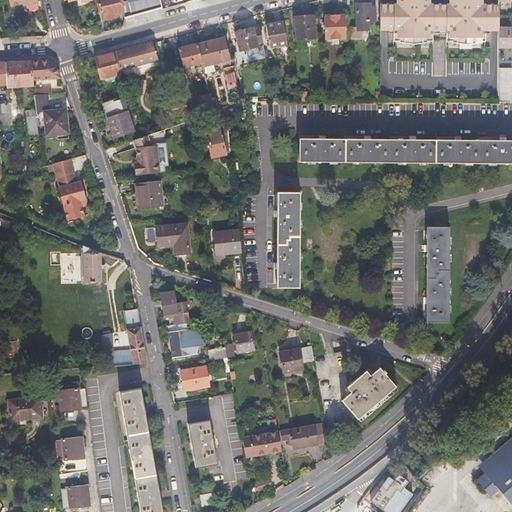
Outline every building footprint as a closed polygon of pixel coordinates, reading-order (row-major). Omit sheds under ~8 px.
[(96,0),(102,19),(115,15),(115,17),(124,14),(120,0),(96,0)] [(162,8),(160,0),(122,0),(126,18),(162,8)] [(397,0),(397,2),(397,3),(420,2),(420,21),(392,22),(392,5),(386,5),(380,5),(380,30),(389,31),(389,34),(393,34),(393,42),(398,42),(398,43),(407,45),(419,45),(427,43),(427,42),(432,42),(446,42),(452,42),(452,43),(460,45),(472,45),(480,44),(480,42),(485,42),(485,34),(490,34),(490,31),(499,31),(499,27),(499,6),(493,6),(487,6),(487,20),(461,20),(461,0),(450,0),(450,5),(430,5),(429,0),(397,0)] [(487,20),(487,6),(483,6),(483,2),(482,0),(461,0),(461,20),(487,20)] [(420,2),(397,3),(397,5),(392,5),(392,22),(420,21),(420,2)] [(352,30),(352,46),(360,46),(360,37),(369,37),(369,24),(376,23),(376,9),(371,9),(368,9),(368,5),(357,6),(357,30),(352,30)] [(314,15),(293,18),(296,42),(318,39),(314,15)] [(346,16),(325,16),(325,40),(347,39),(346,16)] [(280,57),(291,55),(284,22),(266,25),(271,47),(278,45),(280,57)] [(264,46),(261,26),(236,33),(241,52),(264,46)] [(511,27),(499,27),(499,31),(499,49),(511,48),(511,27)] [(203,64),(204,67),(230,61),(225,39),(199,45),(203,64)] [(152,43),(116,53),(121,70),(157,60),(152,43)] [(203,64),(199,45),(178,49),(183,68),(203,64)] [(116,53),(95,58),(101,80),(122,74),(122,73),(121,70),(116,53)] [(34,62),(7,64),(8,79),(9,79),(10,86),(35,85),(35,81),(34,62)] [(39,62),(34,62),(35,81),(63,79),(59,67),(49,62),(39,62)] [(8,79),(7,64),(0,64),(0,86),(10,86),(9,79),(8,79)] [(499,103),(511,103),(511,69),(499,69),(499,103)] [(213,108),(210,94),(197,96),(200,110),(213,108)] [(50,96),(36,97),(37,110),(37,113),(45,113),(45,112),(56,111),(56,105),(50,105),(50,96)] [(106,118),(128,111),(123,96),(101,103),(106,118)] [(185,99),(185,98),(170,102),(173,111),(187,107),(185,99)] [(0,103),(0,125),(13,124),(12,103),(11,103),(0,103)] [(246,111),(245,104),(234,106),(235,109),(236,113),(241,112),(246,111)] [(214,111),(215,118),(236,113),(235,109),(228,111),(227,108),(214,111)] [(38,118),(37,113),(37,110),(28,111),(28,119),(38,118)] [(45,112),(45,113),(46,136),(56,135),(57,141),(69,140),(67,123),(65,124),(64,111),(56,111),(45,112)] [(128,111),(106,118),(113,139),(135,132),(128,111)] [(247,111),(246,111),(241,112),(242,125),(249,125),(247,111)] [(39,136),(39,128),(30,129),(31,137),(39,136)] [(206,133),(212,158),(226,155),(220,130),(206,133)] [(144,138),(134,141),(136,148),(137,158),(138,162),(134,163),(136,175),(160,173),(158,145),(151,146),(148,136),(144,138)] [(299,139),(298,149),(298,161),(311,162),(511,164),(511,141),(387,140),(299,139)] [(71,171),(73,170),(70,160),(52,163),(54,172),(71,171)] [(71,171),(54,172),(57,180),(74,176),(73,170),(71,171)] [(59,187),(76,183),(74,176),(57,180),(59,187)] [(160,181),(137,182),(138,208),(162,207),(160,181)] [(59,187),(65,213),(67,220),(82,216),(81,209),(81,207),(83,205),(84,202),(85,199),(80,182),(76,183),(59,187)] [(298,287),(298,198),(298,192),(276,192),(276,195),(276,287),(298,287)] [(174,254),(189,254),(187,225),(156,227),(157,246),(173,246),(174,254)] [(240,250),(238,227),(212,229),(215,252),(240,250)] [(448,322),(449,228),(427,228),(427,322),(448,322)] [(86,248),(83,247),(84,283),(101,283),(101,254),(86,248)] [(163,317),(177,314),(174,297),(160,299),(163,317)] [(144,351),(137,310),(125,312),(131,356),(112,357),(113,367),(146,364),(144,351)] [(170,326),(184,324),(183,318),(178,319),(169,320),(170,326)] [(191,323),(184,324),(170,326),(169,327),(175,358),(197,354),(191,323)] [(16,326),(6,326),(8,342),(17,341),(16,326)] [(112,334),(102,335),(103,361),(109,361),(108,354),(108,340),(112,340),(112,334)] [(256,352),(252,334),(236,336),(239,355),(256,352)] [(229,355),(236,354),(234,343),(227,345),(229,355)] [(314,362),(313,354),(311,347),(279,353),(282,374),(302,370),(301,364),(314,362)] [(213,362),(227,360),(225,349),(211,351),(213,362)] [(321,400),(326,427),(357,421),(394,387),(378,370),(369,377),(364,372),(347,388),(340,349),(313,354),(314,362),(321,400)] [(184,392),(209,388),(205,368),(180,372),(184,392)] [(87,409),(84,390),(57,392),(59,412),(87,409)] [(119,394),(139,511),(162,511),(140,390),(119,394)] [(8,402),(11,423),(41,420),(39,399),(8,402)] [(216,466),(209,422),(188,426),(195,470),(216,466)] [(325,443),(322,424),(279,431),(281,440),(286,439),(287,445),(292,444),(293,449),(325,443)] [(280,452),(276,432),(252,436),(256,456),(280,452)] [(511,437),(478,467),(484,475),(511,450),(511,437)] [(55,443),(57,463),(84,460),(81,440),(55,443)] [(511,450),(484,475),(475,482),(490,498),(499,491),(511,505),(511,450)] [(432,485),(453,465),(446,457),(425,477),(431,484),(432,485)] [(400,511),(415,492),(405,486),(409,480),(399,473),(395,479),(389,475),(371,501),(387,511),(400,511)] [(61,492),(63,511),(66,511),(89,509),(87,489),(61,492)] [(200,497),(202,508),(212,506),(210,496),(200,497)]
